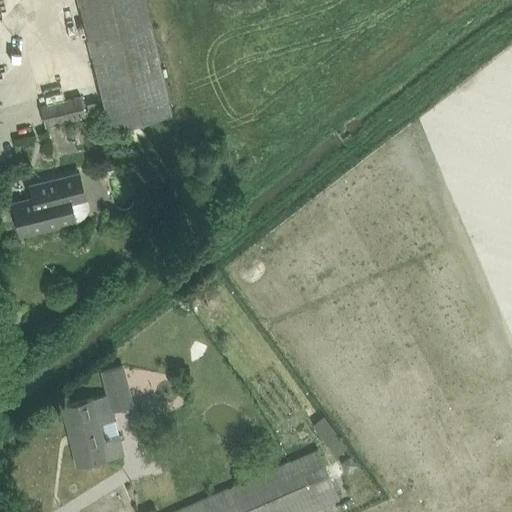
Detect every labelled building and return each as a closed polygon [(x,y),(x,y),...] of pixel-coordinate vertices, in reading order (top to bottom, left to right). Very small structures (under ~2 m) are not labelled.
[(76,0),(103,124),(167,111),(144,0),(76,0)] [(43,123),(85,116),(82,95),(39,101),(43,123)] [(70,201),(85,197),(79,172),(30,184),(30,185),(36,184),(39,193),(36,194),(34,197),(13,202),(21,234),(75,220),(70,201)] [(285,223),(247,254),(261,270),(298,239),(285,223)] [(5,332),(0,336),(0,356),(15,344),(5,332)] [(134,405),(124,366),(103,370),(109,393),(62,405),(71,439),(77,465),(125,452),(115,410),(134,405)] [(325,415),(313,424),(336,456),(348,447),(325,415)] [(173,511),(307,511),(340,498),(318,449),(292,461),(173,511)] [(352,453),(343,459),(349,469),(358,463),(352,453)]
